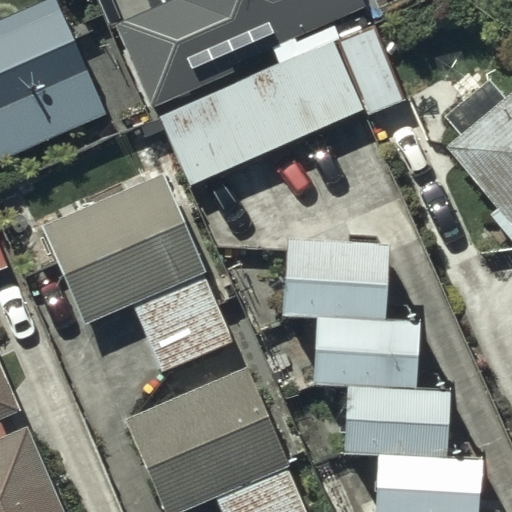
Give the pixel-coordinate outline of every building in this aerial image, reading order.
[(48,0),(41,0),(0,18),(0,149),(96,108),(48,0)] [(183,0),(185,3),(125,29),(156,100),(368,8),(364,0),(183,0)] [(161,119),(187,179),(360,104),(334,44),(161,119)] [(511,88),(447,142),(511,218),(511,88)] [(157,173),(42,222),(81,312),(126,292),(196,262),(157,173)] [(0,234),(0,263),(10,260),(0,234)] [(380,245),(284,239),(279,312),(309,314),(376,318),(380,245)] [(196,262),(126,292),(158,364),(227,335),(196,262)] [(376,318),(309,314),(305,381),(342,384),(406,387),(411,320),(376,318)] [(0,357),(0,511),(71,511),(30,417),(14,424),(6,407),(19,402),(0,357)] [(206,490),(278,458),(237,364),(121,415),(163,509),(206,490)] [(406,387),(342,384),(338,449),(373,451),(438,454),(442,389),(406,387)] [(438,454),(373,451),(369,511),(467,511),(471,456),(438,454)] [(215,511),(302,511),(278,458),(206,490),(215,511)]
